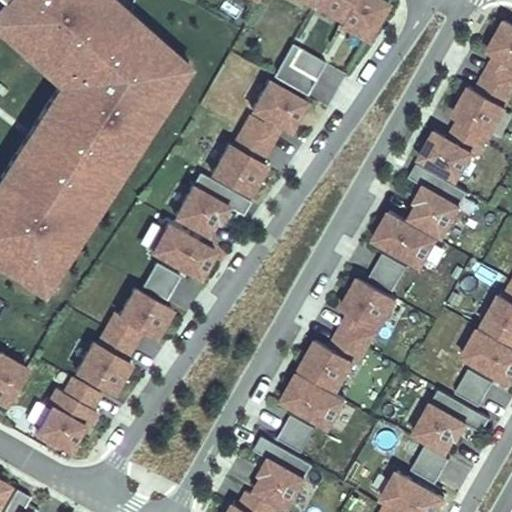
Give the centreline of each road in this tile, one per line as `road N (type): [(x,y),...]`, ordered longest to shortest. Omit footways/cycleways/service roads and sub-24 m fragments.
road 1 (residential): [(454,1),(429,8),(90,497)]
road 2 (residential): [(173,511),(453,30),(454,1)]
